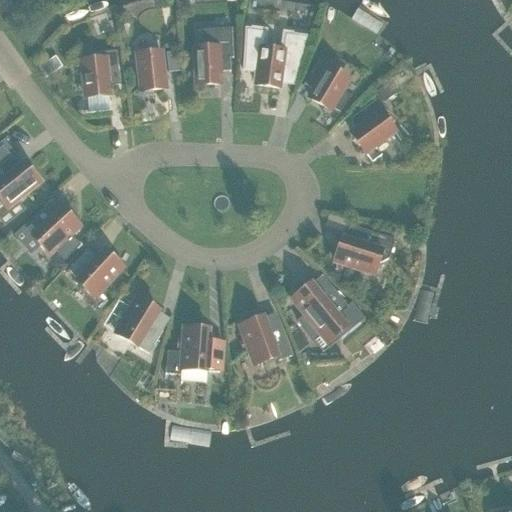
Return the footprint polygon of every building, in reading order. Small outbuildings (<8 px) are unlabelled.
[(241,28),(240,82),(256,84),(255,86),(278,89),(278,87),(295,89),(310,37),(283,34),(280,53),(265,51),(268,31),(241,28)] [(202,50),(194,50),(196,87),(219,85),(218,74),(230,73),(229,60),(232,60),(231,30),(215,31),(216,45),(202,46),(202,50)] [(160,57),(159,51),(144,52),(144,55),(137,56),(141,93),(164,90),(161,66),(173,64),(172,56),(160,57)] [(85,99),(108,96),(106,82),(118,81),(115,52),(88,55),(88,62),(81,62),(85,99)] [(339,114),(349,98),(340,93),(348,81),(331,70),(332,70),(321,63),(306,87),(314,92),(309,100),(329,112),(331,109),(339,114)] [(358,130),(350,135),(364,154),(393,132),(389,126),(394,123),(382,106),(395,96),(387,85),(357,107),(361,112),(350,120),(358,130)] [(7,160),(0,151),(0,202),(5,209),(38,184),(22,164),(14,170),(6,160),(7,160)] [(44,207),(23,227),(32,236),(30,238),(47,256),(53,251),(64,263),(82,247),(70,235),(77,228),(60,210),(53,217),(44,207)] [(388,260),(394,242),(355,229),(351,242),(341,239),(334,263),(373,275),(377,264),(379,264),(388,260)] [(95,259),(86,251),(66,272),(76,280),(74,282),(92,300),(121,269),(102,252),(95,259)] [(317,293),(311,285),(292,301),(299,310),(292,316),(302,329),(309,323),(318,333),(336,318),(338,320),(349,311),(327,285),(317,293)] [(147,355),(162,331),(152,324),(158,314),(137,301),(115,336),(147,355)] [(268,332),(263,319),(239,328),(253,366),(276,358),(278,362),(290,357),(279,328),(268,332)] [(166,353),(164,376),(179,377),(180,371),(218,374),(223,374),(225,343),(208,342),(209,332),(184,330),(182,354),(166,353)] [(299,353),(309,345),(298,333),(292,338),(299,353)]
